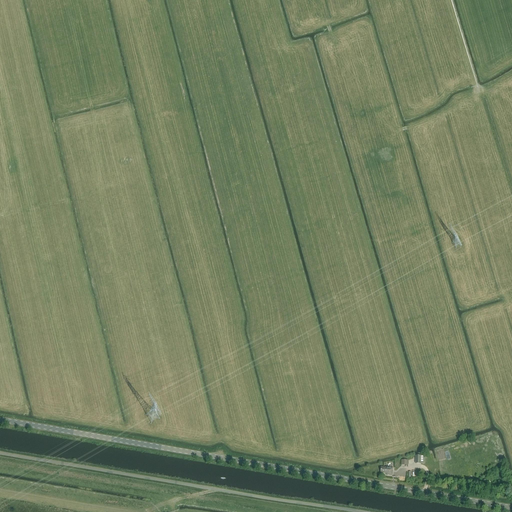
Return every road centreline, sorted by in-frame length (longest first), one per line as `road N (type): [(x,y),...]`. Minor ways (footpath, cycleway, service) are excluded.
road 1 (tertiary): [(511,507),(0,419)]
road 2 (unclassified): [(357,511),(0,453)]
